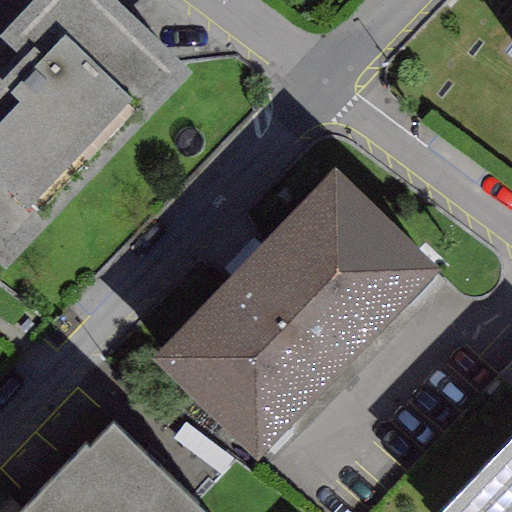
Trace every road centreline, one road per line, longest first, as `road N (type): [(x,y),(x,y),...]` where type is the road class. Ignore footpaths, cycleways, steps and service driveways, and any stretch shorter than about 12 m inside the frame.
road 1 (residential): [(328,77),(0,423)]
road 2 (residential): [(511,217),(328,77)]
road 3 (residential): [(328,77),(220,0)]
